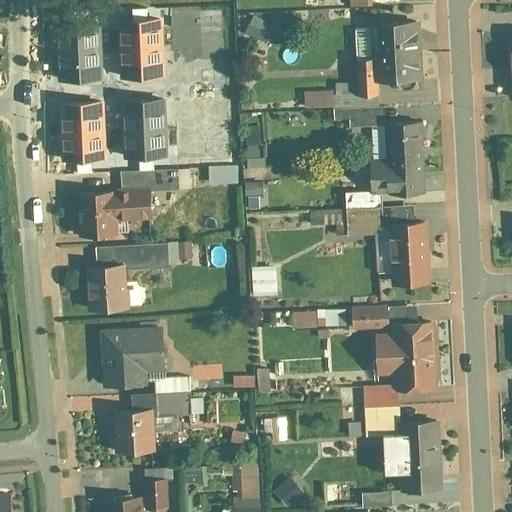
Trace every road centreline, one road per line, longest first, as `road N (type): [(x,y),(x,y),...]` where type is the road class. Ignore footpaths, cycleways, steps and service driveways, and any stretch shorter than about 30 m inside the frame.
road 1 (residential): [(16,109),(46,451)]
road 2 (residential): [(466,289),(456,0)]
road 3 (residential): [(475,511),(466,289)]
